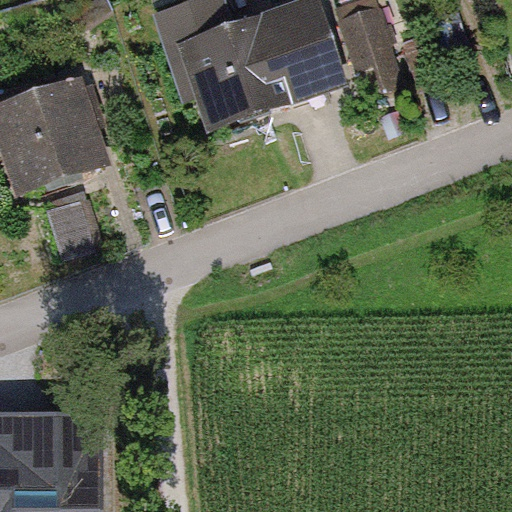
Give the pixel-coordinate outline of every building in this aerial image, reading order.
[(185,63),(219,159),(364,108),(330,12),(185,63)] [(388,21),(347,35),(374,115),(415,101),(388,21)] [(95,100),(0,131),(0,144),(26,222),(124,189),(95,100)] [(56,230),(72,280),(105,269),(89,219),(56,230)] [(105,511),(106,424),(0,423),(0,511),(105,511)]
